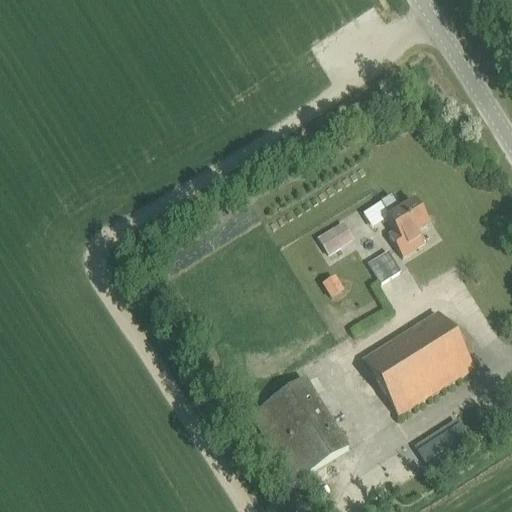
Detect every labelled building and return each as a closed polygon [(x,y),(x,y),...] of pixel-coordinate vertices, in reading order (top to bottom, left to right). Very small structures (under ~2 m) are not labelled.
[(419,236),(430,228),(415,204),(401,212),(392,199),(382,205),(390,219),(387,221),(395,234),(389,238),(403,260),(425,246),(419,236)] [(328,258),(352,244),(342,227),(318,242),(328,258)] [(379,288),(399,275),(387,256),(367,269),(379,288)] [(397,421),(472,373),(436,318),(362,365),(397,421)] [(292,486),(347,451),(305,383),(255,414),(250,417),(292,486)] [(493,450),(502,444),(498,439),(490,444),(493,450)]
